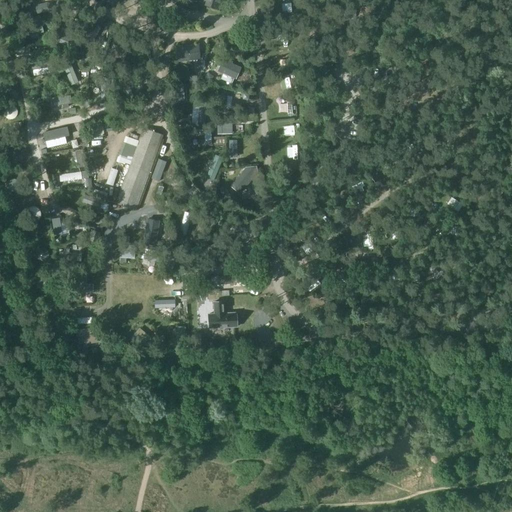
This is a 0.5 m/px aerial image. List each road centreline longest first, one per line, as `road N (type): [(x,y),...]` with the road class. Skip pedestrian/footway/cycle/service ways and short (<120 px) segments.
road 1 (track): [(261,213),(170,208),(128,224),(61,212),(31,128),(7,25),(9,0)]
road 2 (track): [(172,37),(161,83),(165,112),(199,208)]
road 3 (track): [(147,446),(0,380)]
